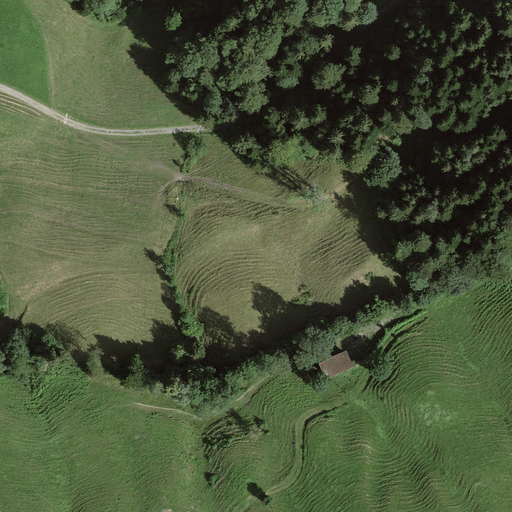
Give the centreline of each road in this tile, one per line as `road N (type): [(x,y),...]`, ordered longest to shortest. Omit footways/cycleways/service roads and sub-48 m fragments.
road 1 (track): [(0,87),(96,130),(216,124)]
road 2 (track): [(400,0),(307,77),(216,124)]
